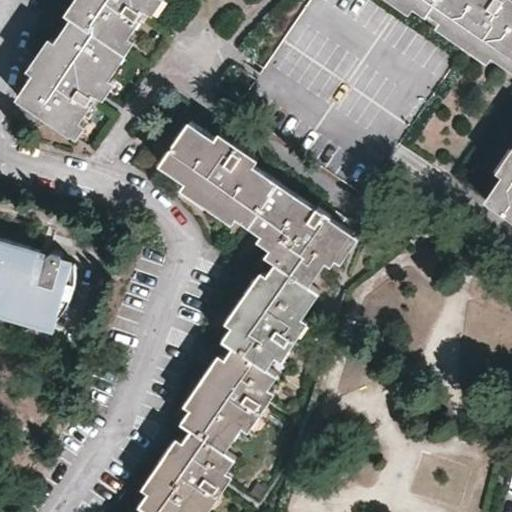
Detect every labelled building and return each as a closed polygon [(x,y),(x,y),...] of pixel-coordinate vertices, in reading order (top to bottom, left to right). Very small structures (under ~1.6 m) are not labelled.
[(77,0),(70,11),(76,16),(22,98),(29,104),(21,115),(41,129),(49,117),(76,134),(98,104),(104,107),(108,102),(113,94),(106,90),(131,54),(132,53),(126,49),(146,19),(152,22),(155,18),(161,10),(161,9),(155,5),(158,0),(406,0),(427,14),(430,11),(511,65),(511,158),(484,198),(511,217),(511,3),(509,2),(510,0),(77,0)] [(367,191),(369,186),(382,167),(394,150),(458,54),(378,0),(309,0),(239,102),(238,105),(367,191)] [(284,373),(273,366),(290,339),(297,343),(305,331),(298,327),(306,314),(323,288),(314,282),(327,262),(332,265),(354,231),(343,224),(330,216),(335,209),(322,200),(318,206),(279,181),(254,166),(241,157),(246,150),(233,142),(228,148),(189,123),(162,165),(252,223),(290,247),(281,261),(278,259),(263,282),(228,337),(239,344),(220,373),(189,421),(198,428),(179,458),(148,506),(157,511),(156,511),(204,511),(209,506),(217,493),(224,497),(232,484),(226,480),(242,456),(232,450),(249,425),(257,411),(265,416),(274,403),(267,398),(284,373)] [(251,154),(246,150),(241,157),(254,166),(259,159),(251,154)] [(341,213),(335,209),(330,216),(343,224),(347,217),(341,213)] [(0,308),(2,309),(5,309),(8,309),(10,309),(13,308),(17,305),(40,310),(41,305),(63,312),(66,308),(68,306),(71,301),(72,297),(74,293),(75,290),(76,285),(77,281),(78,277),(78,274),(78,270),(78,266),(77,261),(67,257),(67,256),(67,254),(66,253),(65,251),(64,249),(61,249),(59,248),(56,248),(55,249),(54,249),(52,251),(52,252),(33,247),(34,245),(11,238),(0,234),(0,308)] [(63,312),(41,305),(40,310),(17,305),(15,311),(13,316),(58,328),(63,312)] [(313,319),(306,314),(298,327),(305,331),(313,319)] [(257,430),(265,416),(257,411),(249,425),(257,430)] [(215,510),(224,497),(217,493),(209,506),(215,510)]
